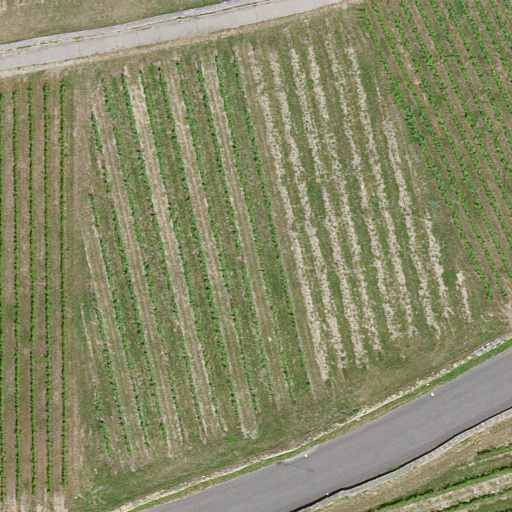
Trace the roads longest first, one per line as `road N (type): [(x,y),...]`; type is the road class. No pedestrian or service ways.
road 1 (tertiary): [(214,511),(511,376)]
road 2 (track): [(0,61),(313,0)]
